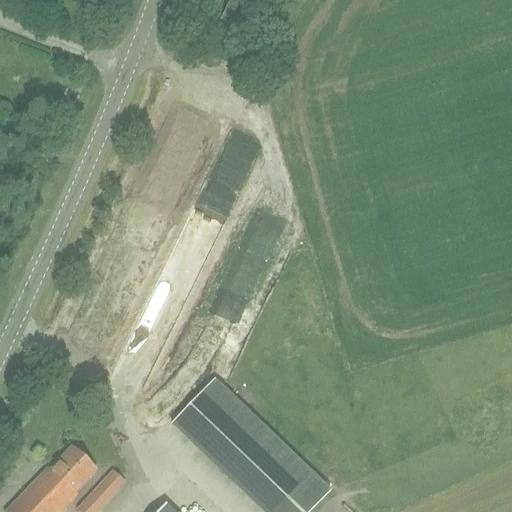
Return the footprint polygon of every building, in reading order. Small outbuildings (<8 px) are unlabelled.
[(243,29),(249,12),(226,4),(221,22),(243,29)] [(279,298),(291,294),(285,276),(272,281),(279,298)] [(292,323),(304,325),(306,311),(294,309),(292,323)] [(220,380),(174,426),(262,511),(318,511),(336,493),(220,380)] [(74,493),(95,471),(72,449),(51,472),(48,470),(8,511),(61,511),(77,496),(74,493)] [(113,474),(101,486),(76,511),(98,511),(125,485),(113,474)]
